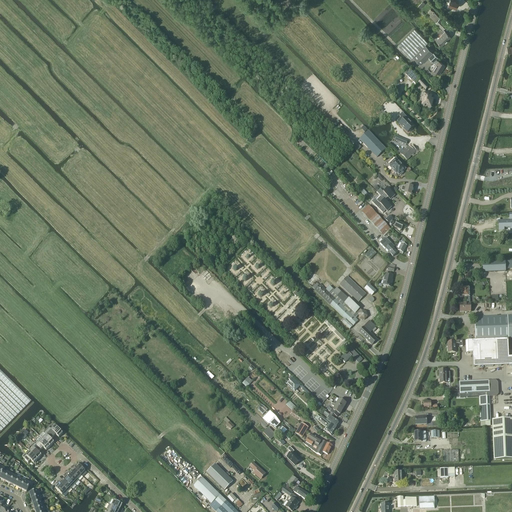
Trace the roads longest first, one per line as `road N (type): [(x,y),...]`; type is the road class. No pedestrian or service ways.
road 1 (secondary): [(312,511),(397,315),(477,0)]
road 2 (tertiary): [(352,511),(438,314),(511,16)]
